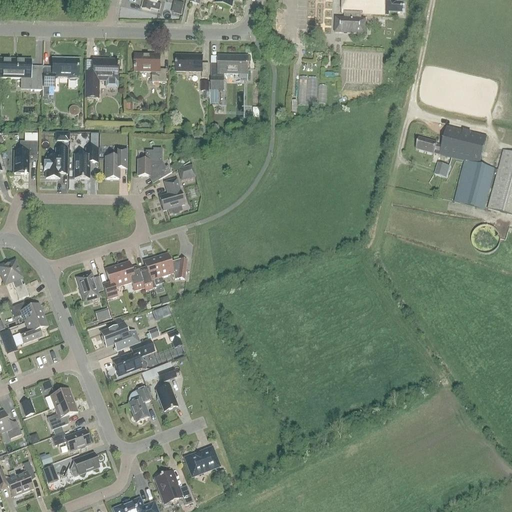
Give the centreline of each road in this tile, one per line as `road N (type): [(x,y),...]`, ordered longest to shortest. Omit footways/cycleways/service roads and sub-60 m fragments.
road 1 (residential): [(46,270),(132,242),(142,225),(133,203),(19,201),(7,236)]
road 2 (residential): [(257,0),(246,29),(233,35),(104,32)]
